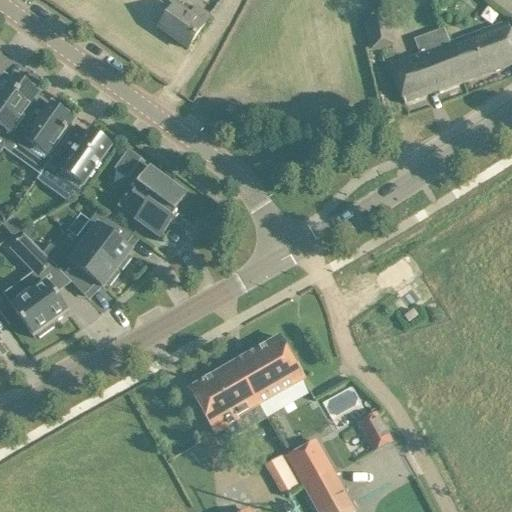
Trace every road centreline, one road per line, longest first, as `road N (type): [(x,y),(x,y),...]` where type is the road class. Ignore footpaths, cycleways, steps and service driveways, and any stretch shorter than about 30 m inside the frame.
road 1 (residential): [(296,248),(220,161),(0,0)]
road 2 (tertiary): [(0,423),(296,248)]
road 3 (track): [(322,272),(349,360),(397,411),(450,511)]
road 4 (tertiary): [(296,248),(511,113)]
